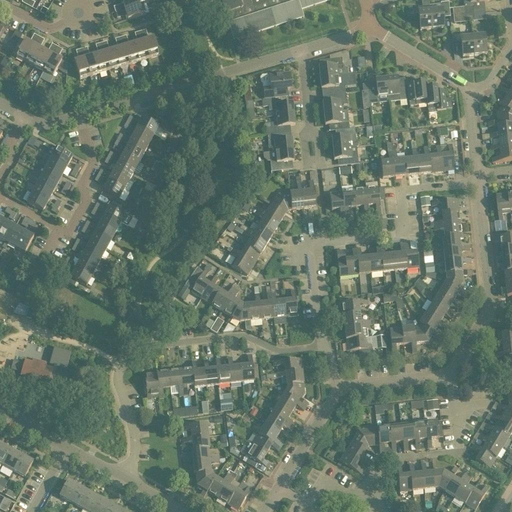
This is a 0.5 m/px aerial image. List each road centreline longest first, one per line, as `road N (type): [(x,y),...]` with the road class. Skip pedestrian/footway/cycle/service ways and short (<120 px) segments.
road 1 (residential): [(126,479),(134,434),(117,372),(134,348),(244,335),(276,349),(321,346)]
road 2 (residential): [(78,117),(300,49)]
road 3 (residential): [(311,256),(310,242),(405,231),(400,191),(477,184)]
road 4 (residential): [(448,375),(491,304),(477,184)]
road 5 (residential): [(58,231),(67,234),(85,201),(81,183),(93,162),(78,117)]
road 6 (residential): [(453,407),(459,451),(380,461)]
